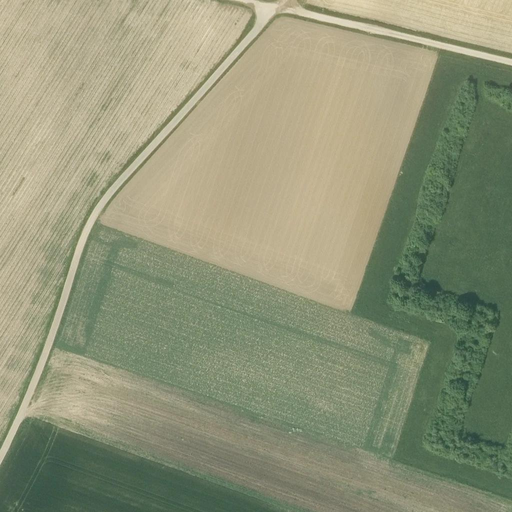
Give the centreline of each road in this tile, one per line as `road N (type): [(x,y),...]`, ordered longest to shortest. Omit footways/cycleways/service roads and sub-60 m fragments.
road 1 (unclassified): [(0,451),(83,230),(265,15),(280,8),(245,0)]
road 2 (track): [(285,0),(280,8),(511,62)]
